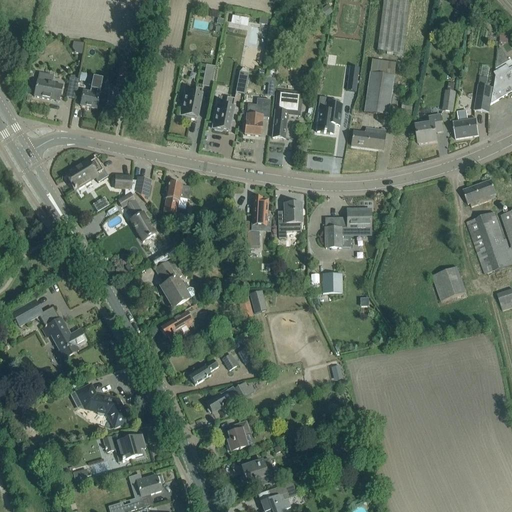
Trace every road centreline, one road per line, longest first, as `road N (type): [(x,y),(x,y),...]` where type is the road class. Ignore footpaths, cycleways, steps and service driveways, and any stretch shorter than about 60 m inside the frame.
road 1 (unclassified): [(83,140),(314,185),(386,186),(452,173),(511,141)]
road 2 (unclassified): [(206,511),(152,359),(82,251)]
